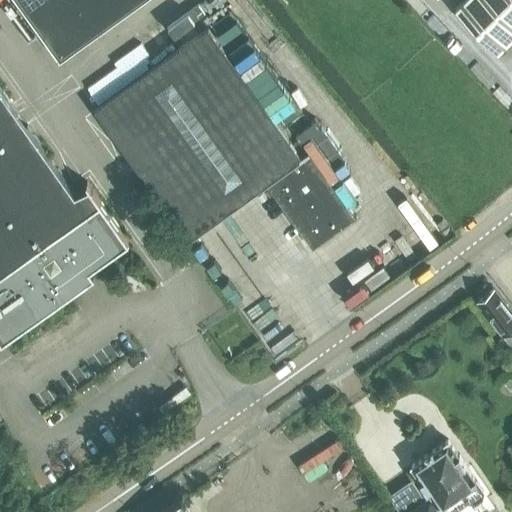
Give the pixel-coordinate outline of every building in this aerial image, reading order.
[(18,0),(61,59),(142,0),(18,0)] [(511,0),(464,0),(454,10),(498,53),(511,38),(511,0)] [(345,199),(309,150),(310,148),(301,137),(293,141),(209,26),(94,108),(188,237),(268,180),(316,244),(357,215),(345,199)] [(75,192),(0,85),(0,336),(2,339),(94,274),(90,268),(129,240),(87,181),(86,182),(89,185),(75,192)] [(478,299),(503,332),(511,325),(511,311),(493,287),(478,299)] [(511,343),(511,325),(503,332),(511,343)] [(410,464),(431,494),(405,511),(445,511),(465,497),(473,499),(480,494),(481,487),(474,476),(447,438),(410,464)] [(189,511),(180,499),(160,511),(189,511)]
